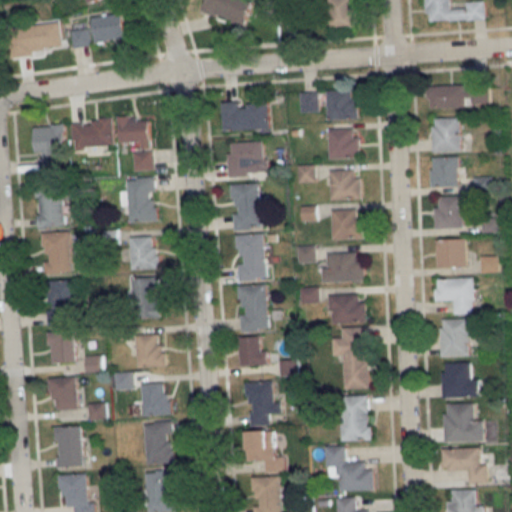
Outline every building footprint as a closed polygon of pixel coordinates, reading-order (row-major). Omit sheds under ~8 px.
[(246,26),(253,0),(206,0),(202,14),(246,26)] [(355,0),(331,0),(331,27),(355,27),(355,0)] [(486,19),(485,0),(466,1),(467,8),(451,9),(450,0),(426,0),(427,22),(486,19)] [(299,10),(299,26),(285,26),(284,11),(299,10)] [(93,16),(96,42),(126,39),(124,13),(93,16)] [(14,56),(64,48),(60,21),(10,29),(14,56)] [(74,30),(75,46),(89,45),(89,29),(74,30)] [(431,85),(431,105),(467,105),(467,97),(473,97),(473,104),(489,104),(489,85),(472,85),(472,89),(467,89),(467,85),(431,85)] [(360,120),(360,98),(353,98),(353,89),(328,89),(327,120),(360,120)] [(320,91),(301,91),(301,111),(320,111),(320,91)] [(271,130),(270,100),(258,100),(257,103),(249,104),(249,107),(243,107),(242,100),(222,101),(223,131),(271,130)] [(142,142),(142,148),(151,148),(151,116),(120,116),(120,142),(142,142)] [(433,117),(433,151),(462,151),(462,117),(433,117)] [(72,120),(74,150),(86,149),(86,155),(107,153),(107,146),(116,145),(114,118),(72,120)] [(66,151),(66,123),(36,124),(37,152),(43,152),(43,172),(58,172),(58,151),(66,151)] [(361,158),(361,137),(356,137),(356,129),(331,128),(330,158),(361,158)] [(230,174),(269,173),(268,141),(229,142),(230,174)] [(136,152),(136,169),(153,169),(153,152),(136,152)] [(432,186),(460,186),(460,156),(432,156),(432,186)] [(300,182),(317,182),(317,165),(300,165),(300,182)] [(357,169),(332,169),(331,199),(363,200),(363,177),(357,177),(357,169)] [(122,190),(123,208),(131,208),(131,221),(157,220),(156,199),(153,199),(152,191),(158,191),(157,176),(128,177),(129,190),(122,190)] [(492,176),(476,176),(476,190),(492,190),(492,176)] [(232,184),(235,229),(263,228),(261,182),(232,184)] [(38,186),(39,227),(67,226),(67,186),(38,186)] [(471,206),(465,206),(464,195),(435,196),(436,228),(471,226),(471,206)] [(303,220),(317,220),(317,206),(303,206),(303,220)] [(333,239),(364,238),(364,218),(358,218),(358,209),(333,209),(333,239)] [(502,218),(502,232),(484,232),(484,218),(502,218)] [(120,243),(119,229),(104,230),(106,245),(120,243)] [(44,232),(45,274),(76,273),(75,231),(44,232)] [(239,279),(267,278),(266,233),(237,234),(239,279)] [(133,268),(162,267),(162,255),(158,255),(158,247),(155,247),(154,235),(132,236),(133,268)] [(438,266),(468,266),(468,238),(438,238),(438,266)] [(317,245),(299,245),(299,261),(317,261),(317,245)] [(365,281),(365,252),(325,252),(325,281),(365,281)] [(500,272),(500,256),(482,256),(482,272),(500,272)] [(134,317),(159,317),(159,277),(134,277),(134,317)] [(437,278),(437,301),(455,301),(455,312),(476,312),(476,278),(437,278)] [(49,325),(75,325),(75,280),(49,280),(49,325)] [(241,330),(269,329),(268,284),(240,284),(241,330)] [(320,302),(320,286),(301,286),(301,302),(320,302)] [(331,294),(331,321),(366,321),(366,294),(331,294)] [(441,318),(441,355),(473,355),(473,318),(441,318)] [(129,338),(128,322),(111,324),(112,340),(129,338)] [(346,355),(346,388),(370,388),(369,326),(344,327),(345,338),(335,338),(335,355),(346,355)] [(75,331),(51,331),(51,362),(76,361),(75,331)] [(159,332),(138,333),(139,365),(167,364),(166,352),(163,352),(162,344),(160,344),(159,332)] [(272,364),(271,351),(263,351),(263,336),(240,337),(241,365),(272,364)] [(88,372),(105,371),(104,354),(87,355),(88,372)] [(298,359),(280,359),(281,375),(299,374),(298,359)] [(481,396),(481,379),(474,379),(473,361),(447,362),(447,372),(443,372),(444,397),(481,396)] [(117,389),(134,389),(134,371),(117,371),(117,389)] [(78,409),(78,377),(52,377),(52,409),(78,409)] [(248,382),(249,425),(272,424),(272,413),(279,413),(278,380),(248,382)] [(173,415),(173,401),(169,401),(169,394),(164,394),(164,382),(143,382),(143,415),(173,415)] [(342,439),(371,439),(371,395),(342,395),(342,439)] [(106,418),(106,403),(91,403),(91,418),(106,418)] [(484,440),(484,421),(475,421),(475,404),(448,403),(448,413),(446,413),(446,440),(484,440)] [(175,420),(145,421),(147,464),(175,463),(174,441),(168,441),(168,434),(176,433),(175,420)] [(59,466),(84,466),(84,425),(58,425),(59,466)] [(248,431),(249,460),(265,460),(266,470),(286,469),(285,451),(275,451),(274,429),(248,431)] [(375,489),(374,468),(366,468),(366,460),(347,461),(347,445),(327,445),(328,477),(340,477),(340,490),(375,489)] [(443,469),(470,469),(470,482),(487,482),(487,447),(443,447),(443,469)] [(175,468),(146,470),(148,511),(177,511),(175,489),(169,490),(169,482),(176,481),(175,468)] [(95,511),(95,484),(88,484),(88,473),(61,473),(61,496),(68,496),(68,506),(74,506),(74,511),(95,511)] [(253,476),(253,511),(282,511),(282,475),(253,476)] [(479,489),(449,489),(449,511),(485,511),(485,506),(479,506),(479,489)] [(371,511),(371,509),(358,509),(357,497),(339,497),(339,511),(371,511)]
